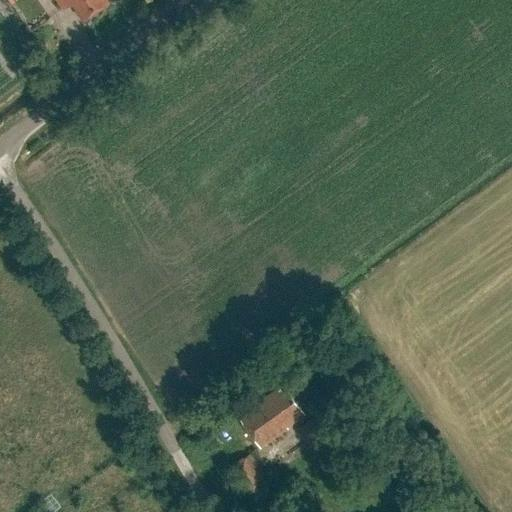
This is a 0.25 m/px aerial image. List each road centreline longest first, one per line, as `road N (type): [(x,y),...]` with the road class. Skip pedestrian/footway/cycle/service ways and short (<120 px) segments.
road 1 (unclassified): [(214,511),(0,147)]
road 2 (unclassified): [(0,136),(184,0)]
